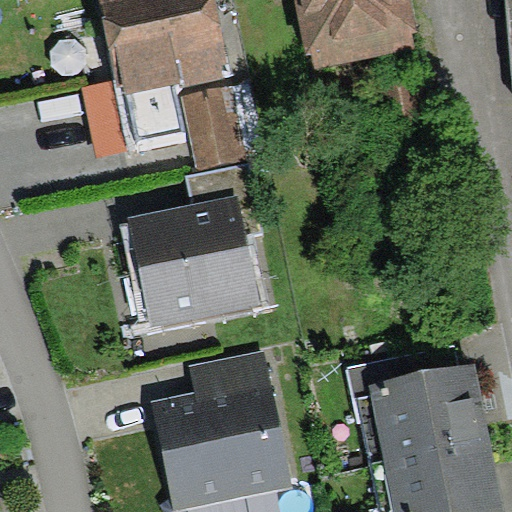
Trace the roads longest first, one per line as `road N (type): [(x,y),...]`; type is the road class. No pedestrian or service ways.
road 1 (residential): [(465,0),(511,260)]
road 2 (residential): [(70,511),(50,426),(4,310)]
